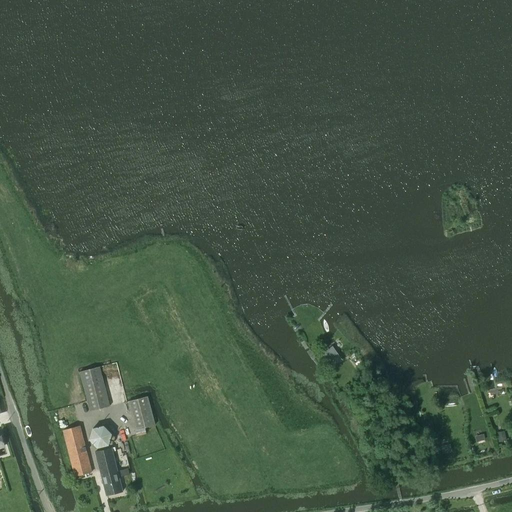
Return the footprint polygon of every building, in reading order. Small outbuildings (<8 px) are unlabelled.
[(332,366),(340,360),(331,348),(323,354),(332,366)] [(90,411),(109,406),(99,367),(80,372),(90,411)] [(367,374),(369,383),(375,382),(374,373),(367,374)] [(147,396),(128,401),(135,430),(136,430),(137,436),(147,434),(145,428),(155,425),(147,396)] [(424,431),(433,430),(431,422),(423,423),(424,431)] [(75,476),(91,472),(80,427),(63,431),(75,476)] [(98,450),(109,446),(112,435),(103,427),(92,430),(89,442),(98,450)] [(497,435),(499,443),(506,441),(504,433),(497,435)] [(111,448),(95,452),(102,479),(101,480),(102,483),(103,484),(106,495),(122,491),(119,477),(129,474),(128,468),(117,471),(113,452),(116,451),(115,448),(112,448),(111,448)]
